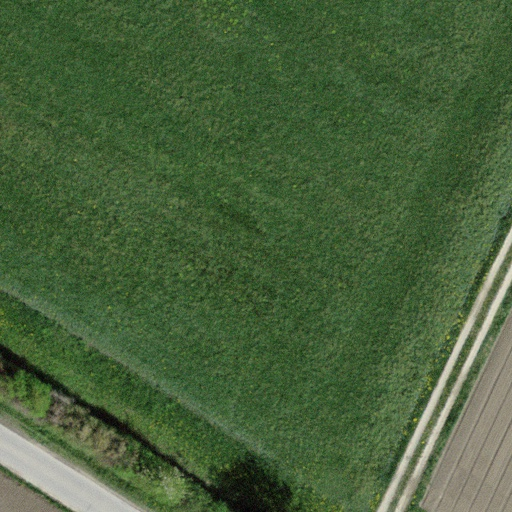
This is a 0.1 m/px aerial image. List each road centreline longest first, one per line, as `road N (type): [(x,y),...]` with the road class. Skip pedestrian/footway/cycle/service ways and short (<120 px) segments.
road 1 (track): [(363,511),(511,214)]
road 2 (unclassified): [(0,441),(114,511)]
